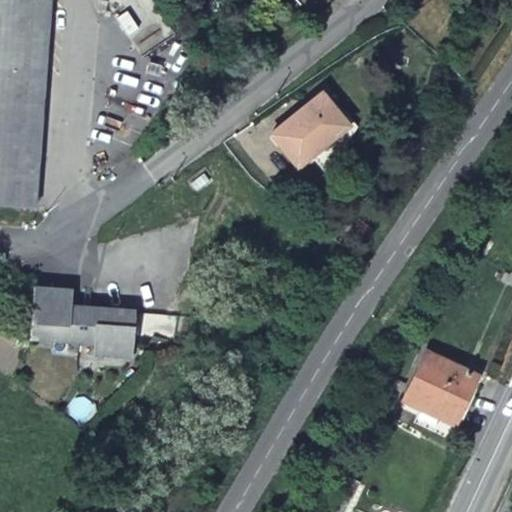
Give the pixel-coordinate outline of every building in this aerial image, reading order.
[(0,0),(0,192),(34,195),(46,0),(0,0)] [(314,156),(349,126),(325,94),(273,136),(301,167),(314,156)] [(353,130),(349,126),(314,156),(327,174),(353,130)] [(352,211),(336,233),(349,243),(365,220),(352,211)] [(34,279),(33,292),(32,306),(48,307),(45,325),(95,331),(94,339),(113,342),(113,334),(128,335),(130,305),(130,300),(114,299),(114,303),(92,300),(69,297),(73,279),(50,278),(34,279)] [(113,334),(113,342),(127,343),(128,335),(113,334)] [(456,428),(478,387),(435,363),(413,402),(456,428)] [(334,511),(354,511),(366,486),(352,479),(334,511)]
